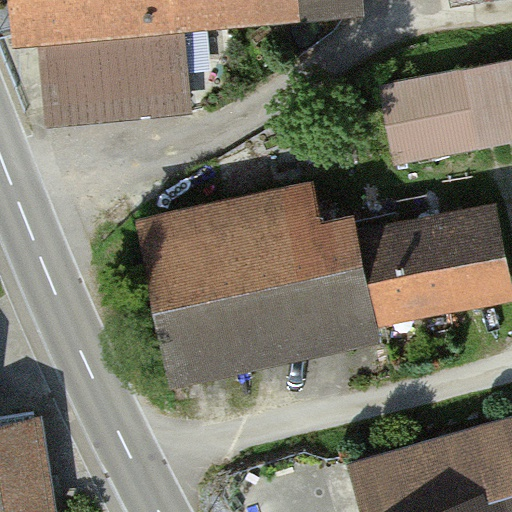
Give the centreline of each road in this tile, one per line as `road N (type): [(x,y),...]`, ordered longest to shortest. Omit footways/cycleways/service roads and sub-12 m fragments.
road 1 (tertiary): [(159,511),(66,317),(0,149)]
road 2 (track): [(134,463),(511,366)]
